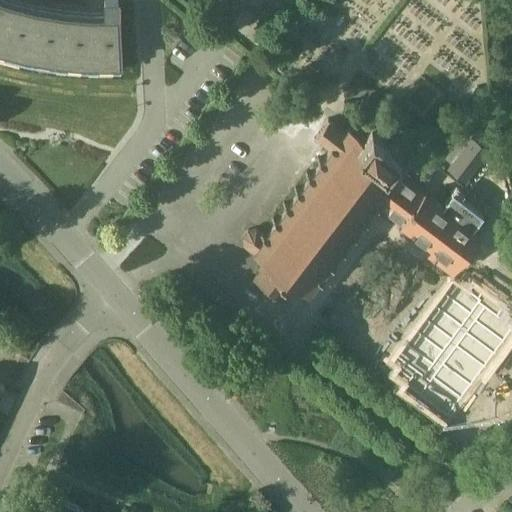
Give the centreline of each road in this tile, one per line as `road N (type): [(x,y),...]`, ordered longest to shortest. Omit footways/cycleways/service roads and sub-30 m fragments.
road 1 (unclassified): [(302,511),(114,296)]
road 2 (residential): [(0,465),(59,350),(114,296)]
road 3 (unclassified): [(114,296),(0,168)]
